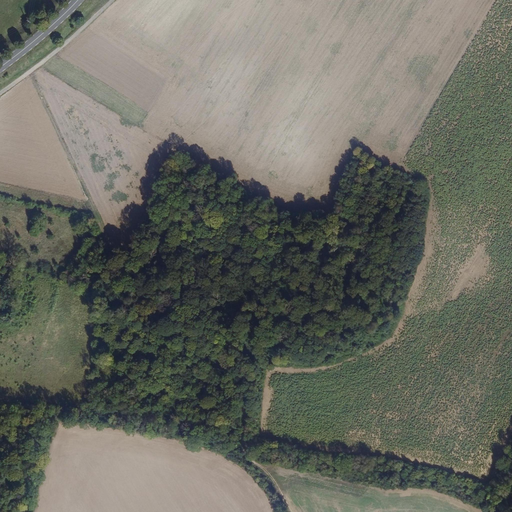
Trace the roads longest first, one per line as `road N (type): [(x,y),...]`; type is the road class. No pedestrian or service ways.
road 1 (track): [(31,70),(133,297),(160,322),(201,335),(237,361),(246,449)]
road 2 (unclassified): [(0,94),(111,0)]
